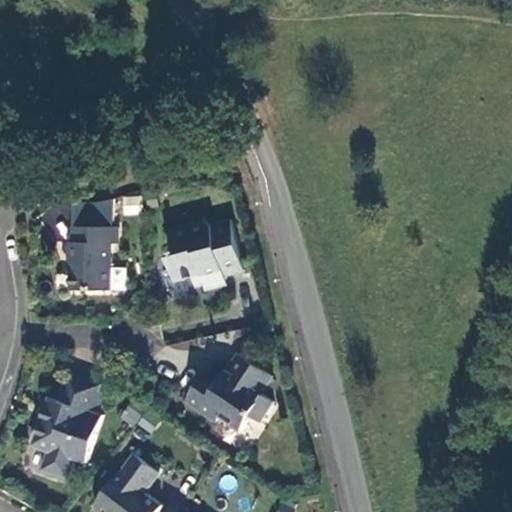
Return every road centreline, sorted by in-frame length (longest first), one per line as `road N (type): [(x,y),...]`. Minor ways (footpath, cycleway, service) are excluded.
road 1 (unclassified): [(357,511),(322,355),(274,198),(185,0)]
road 2 (residential): [(3,332),(141,338),(159,352)]
